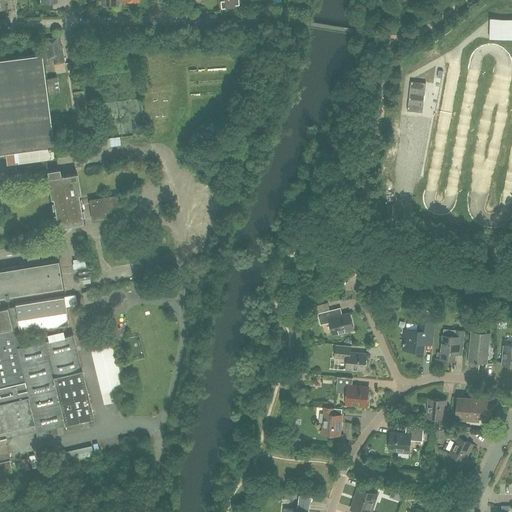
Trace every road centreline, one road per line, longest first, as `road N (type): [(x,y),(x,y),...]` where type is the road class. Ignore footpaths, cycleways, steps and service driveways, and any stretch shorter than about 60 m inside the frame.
road 1 (residential): [(288,20),(0,25)]
road 2 (track): [(403,190),(414,221),(486,245),(511,270)]
road 3 (residential): [(331,511),(356,447),(403,390)]
road 4 (residential): [(403,390),(354,277)]
